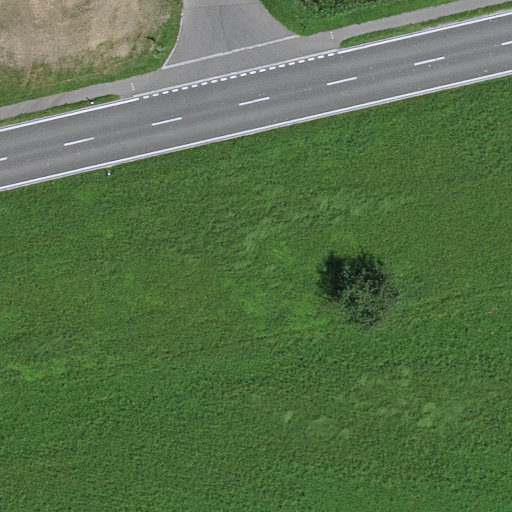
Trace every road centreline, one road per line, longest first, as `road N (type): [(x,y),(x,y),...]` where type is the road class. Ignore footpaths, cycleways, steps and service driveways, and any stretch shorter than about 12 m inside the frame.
road 1 (secondary): [(241,105),(511,44)]
road 2 (secondary): [(0,161),(241,105)]
